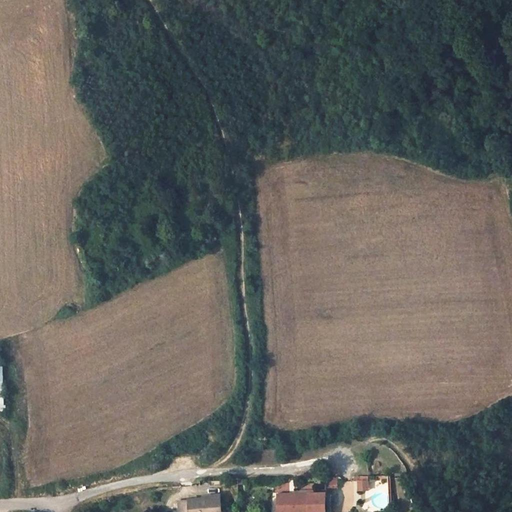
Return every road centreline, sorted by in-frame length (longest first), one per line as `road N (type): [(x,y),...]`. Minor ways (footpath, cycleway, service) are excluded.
road 1 (track): [(149,0),(210,95),(244,237),(250,363),(243,429),(217,474)]
road 2 (residential): [(338,467),(175,478),(48,502)]
road 3 (track): [(433,511),(416,474),(383,443),(346,452),(338,467)]
